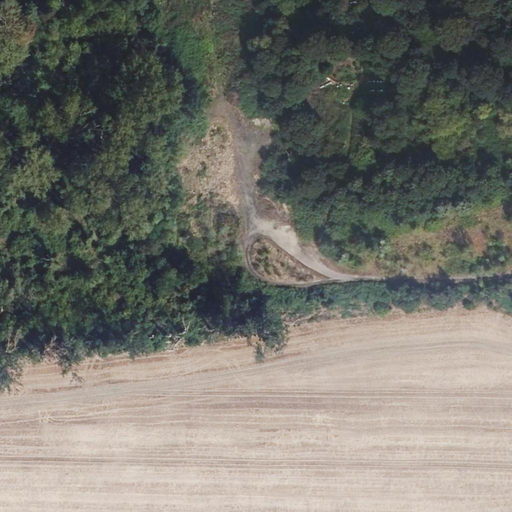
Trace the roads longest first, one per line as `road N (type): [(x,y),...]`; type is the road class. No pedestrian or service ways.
road 1 (track): [(366,281),(324,273),(257,230),(246,238),(250,270),(271,285),(297,287)]
road 2 (track): [(511,275),(366,281)]
